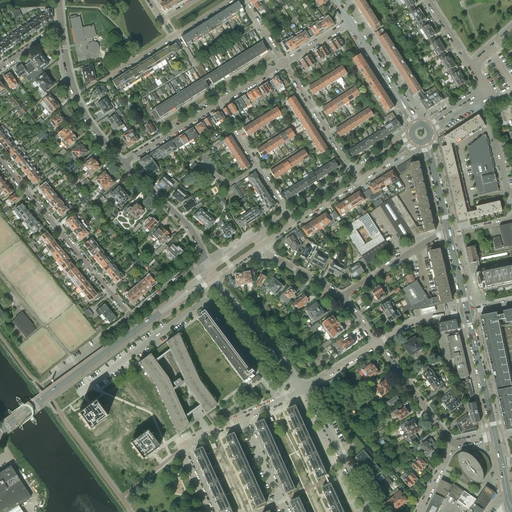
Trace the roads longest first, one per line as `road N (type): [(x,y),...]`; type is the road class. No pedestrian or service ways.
road 1 (residential): [(129,316),(0,159)]
road 2 (tertiary): [(0,429),(159,312)]
road 3 (residential): [(122,163),(283,63)]
road 4 (residential): [(122,163),(75,95),(61,28)]
road 5 (residential): [(103,80),(229,0)]
road 6 (residential): [(304,388),(213,277)]
road 7 (residential): [(370,511),(304,388)]
road 8 (residential): [(209,511),(181,444),(242,417)]
road 9 (residential): [(353,171),(283,63)]
road 10 (tertiary): [(495,435),(466,311)]
road 11 (residential): [(203,257),(185,223),(122,163)]
road 12 (residential): [(451,443),(377,343)]
road 13 (residential): [(343,296),(448,233)]
